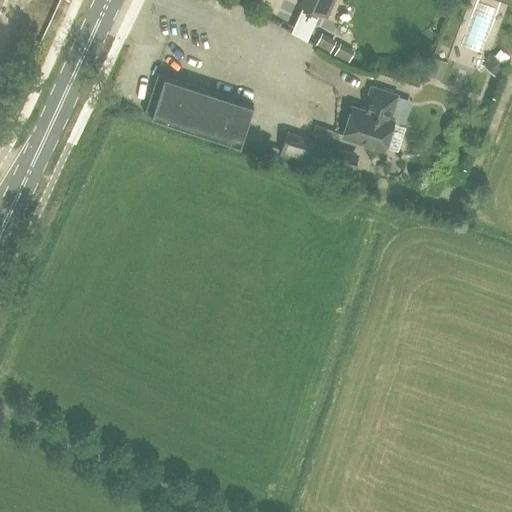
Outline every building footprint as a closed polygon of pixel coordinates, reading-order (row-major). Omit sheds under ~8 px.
[(302,0),(300,5),(303,6),(319,13),(327,17),(343,25),(354,1),(353,0),(302,0)] [(322,32),(316,44),(330,51),(337,39),(322,32)] [(340,41),(334,53),(349,61),(355,49),(340,41)] [(501,49),(495,56),(503,64),(509,57),(501,49)] [(493,54),(483,65),(496,76),(506,66),(503,64),(495,56),(493,54)] [(239,144),(253,104),(157,72),(144,111),(239,144)] [(352,106),(343,134),(383,147),(384,145),(396,149),(404,125),(391,121),(392,119),(388,117),(395,94),(371,86),(363,110),(352,106)] [(284,134),(278,154),(349,177),(356,157),(284,134)]
